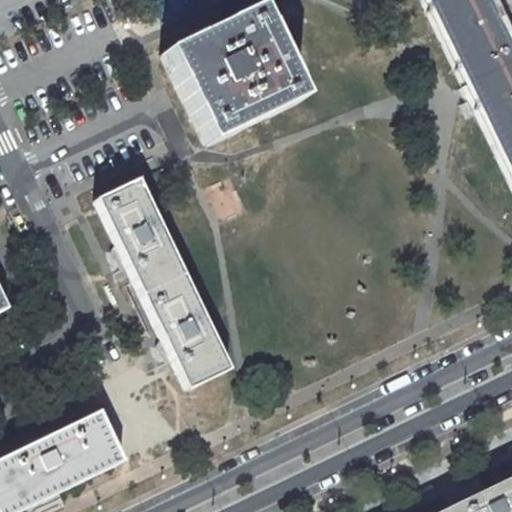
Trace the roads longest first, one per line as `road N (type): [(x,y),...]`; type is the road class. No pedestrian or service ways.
road 1 (tertiary): [(511,343),(159,511)]
road 2 (tertiary): [(232,511),(511,377)]
road 3 (residential): [(0,372),(88,329),(0,140)]
